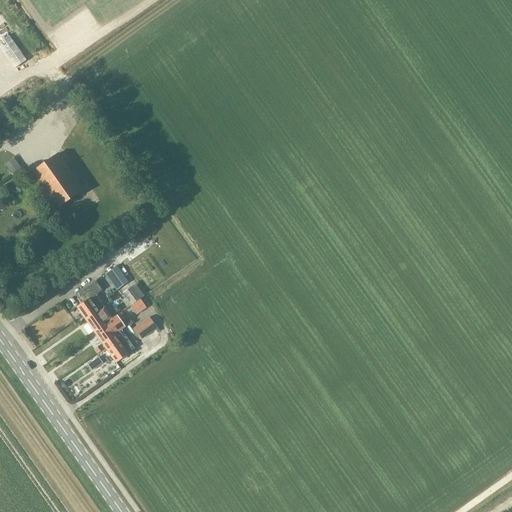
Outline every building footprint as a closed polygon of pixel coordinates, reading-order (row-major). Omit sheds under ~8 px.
[(54,210),(83,190),(58,154),(29,174),(54,210)] [(12,176),(22,170),(15,160),(5,167),(12,176)] [(128,282),(116,266),(110,270),(117,280),(114,283),(118,289),(128,282)] [(85,320),(104,307),(97,299),(96,299),(94,296),(102,291),(95,282),(82,292),(83,294),(77,298),(81,305),(76,308),(76,309),(77,308),(85,320)] [(131,305),(140,298),(132,287),(122,293),(131,305)] [(140,298),(131,305),(130,306),(136,315),(146,308),(140,298)] [(112,319),(104,307),(85,320),(93,332),(112,319)] [(112,319),(93,332),(102,344),(120,331),(119,331),(125,327),(116,315),(112,319)] [(149,317),(133,329),(140,339),(156,327),(149,317)] [(120,331),(102,344),(115,362),(115,363),(128,354),(127,353),(127,354),(123,347),(122,347),(118,341),(124,337),(120,331)]
